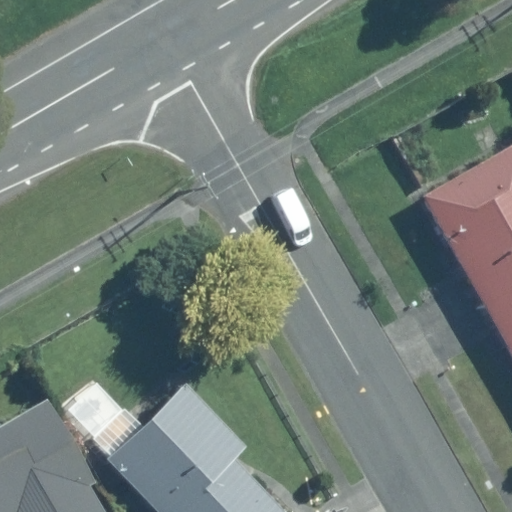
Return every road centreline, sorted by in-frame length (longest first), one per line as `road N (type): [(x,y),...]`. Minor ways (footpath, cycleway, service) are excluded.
road 1 (residential): [(168,37),(431,511)]
road 2 (primary): [(168,37),(0,135)]
